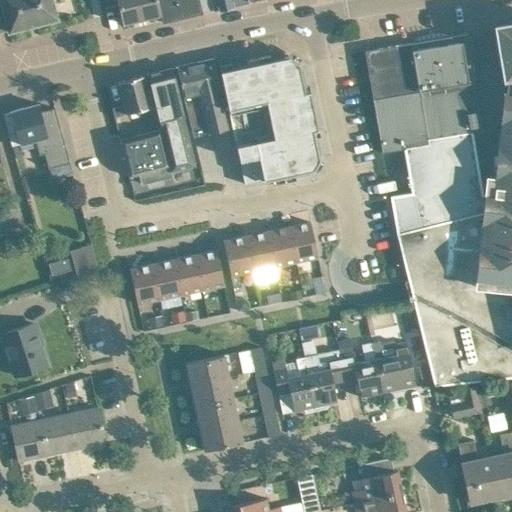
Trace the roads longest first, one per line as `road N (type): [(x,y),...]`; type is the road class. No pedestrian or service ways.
road 1 (residential): [(312,15),(342,185),(120,219),(81,64)]
road 2 (residential): [(442,511),(423,424),(172,476)]
road 3 (unclassified): [(81,64),(312,15)]
road 4 (residential): [(146,479),(105,289)]
